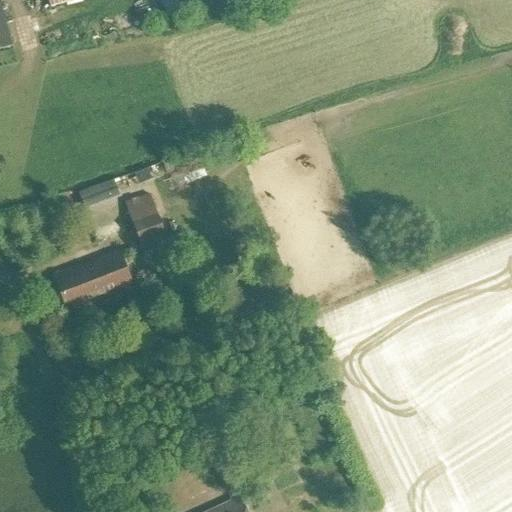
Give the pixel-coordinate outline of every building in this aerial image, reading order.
[(0,51),(12,48),(0,5),(0,51)] [(134,174),(78,194),(84,210),(140,190),(134,174)] [(91,232),(97,248),(135,233),(143,254),(168,244),(150,195),(125,203),(129,218),(91,232)] [(71,216),(67,203),(57,206),(61,219),(71,216)] [(75,311),(133,289),(119,255),(79,270),(78,269),(55,278),(65,306),(72,303),(75,311)] [(241,464),(251,489),(290,474),(281,449),(241,464)] [(246,511),(240,499),(211,511),(246,511)]
